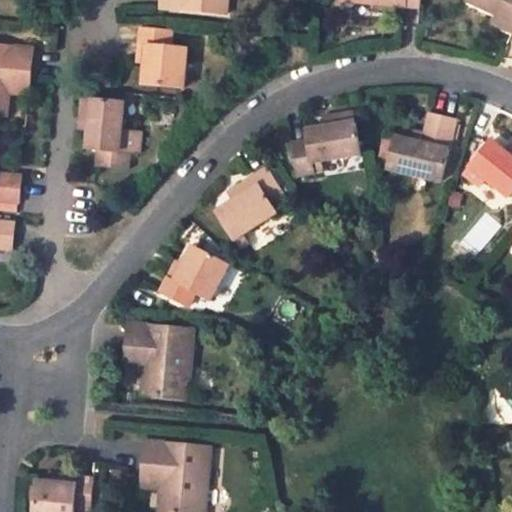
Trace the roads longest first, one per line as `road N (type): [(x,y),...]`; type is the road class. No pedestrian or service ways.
road 1 (residential): [(78,312),(242,133),(294,94),(347,75),(411,70),(472,80),(511,97)]
road 2 (residential): [(12,431),(64,432),(72,422),(78,312)]
